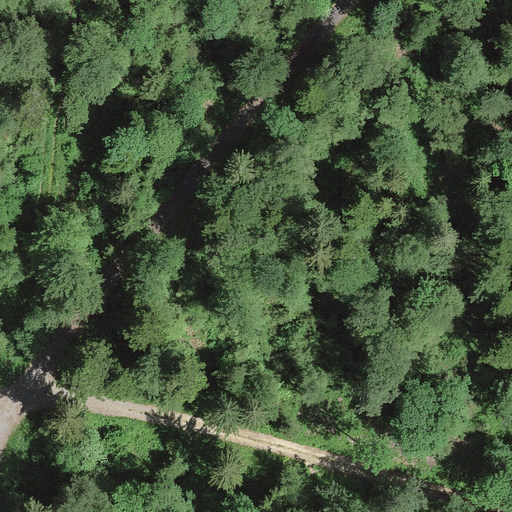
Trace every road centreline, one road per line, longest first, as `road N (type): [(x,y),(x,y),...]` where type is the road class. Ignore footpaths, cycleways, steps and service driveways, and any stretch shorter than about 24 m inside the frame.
road 1 (track): [(0,402),(352,0)]
road 2 (track): [(511,509),(141,410),(88,402),(0,409)]
